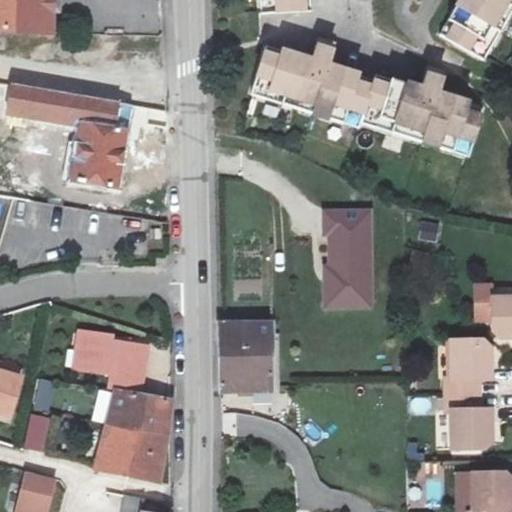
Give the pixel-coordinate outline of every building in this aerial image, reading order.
[(0,0),(0,32),(52,33),(51,0),(0,0)] [(257,0),(259,18),(312,16),(311,0),(257,0)] [(511,19),(511,0),(464,0),(442,41),(486,67),(511,19)] [(358,137),(360,129),(372,86),(324,72),(329,59),(312,53),(307,67),(262,54),(249,103),(358,137)] [(372,86),(360,129),(467,160),(482,110),(439,96),(442,83),(425,77),(420,92),(374,78),(372,86)] [(116,189),(130,107),(14,87),(9,114),(83,126),(73,181),(116,189)] [(0,195),(13,198),(29,201),(32,186),(0,180),(0,195)] [(370,306),(368,214),(323,215),(323,236),(328,236),(330,284),(324,283),(325,307),(370,306)] [(438,240),(438,223),(422,223),(422,240),(438,240)] [(511,303),(490,303),(489,327),(499,339),(511,338),(511,303)] [(271,326),(217,327),(219,392),(270,392),(269,350),(272,349),(271,326)] [(87,349),(90,334),(79,332),(73,372),(79,373),(82,348),(87,349)] [(115,392),(139,396),(146,348),(110,343),(111,337),(90,334),(87,349),(82,348),(79,373),(117,378),(115,392)] [(480,343),(450,344),(451,382),(445,382),(445,412),(451,413),(451,454),(475,454),(487,445),(487,427),(478,427),(478,371),(486,371),(486,349),(480,343)] [(0,415),(7,418),(18,379),(0,374),(0,415)] [(113,391),(106,424),(135,431),(126,477),(158,483),(169,420),(169,401),(139,396),(115,392),(113,391)] [(31,411),(25,443),(46,448),(52,415),(31,411)] [(135,431),(106,424),(97,470),(126,477),(135,431)] [(48,511),(56,480),(29,474),(20,511),(48,511)] [(507,474),(474,475),(474,511),(468,511),(500,511),(500,502),(509,502),(509,479),(507,474)]
